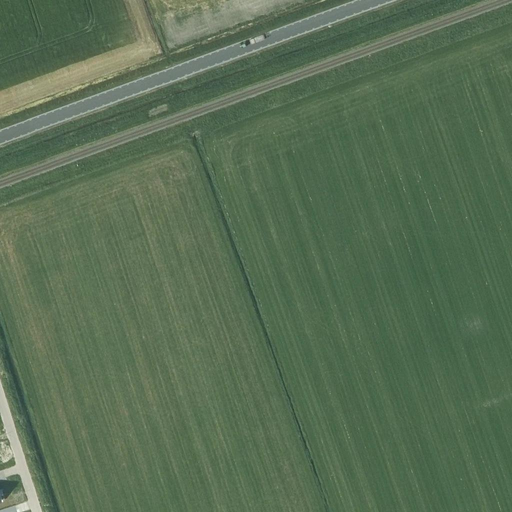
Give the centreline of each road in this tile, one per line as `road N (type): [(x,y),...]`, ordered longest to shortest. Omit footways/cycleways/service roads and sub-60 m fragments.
road 1 (secondary): [(378,0),(0,139)]
road 2 (residential): [(0,391),(37,511)]
